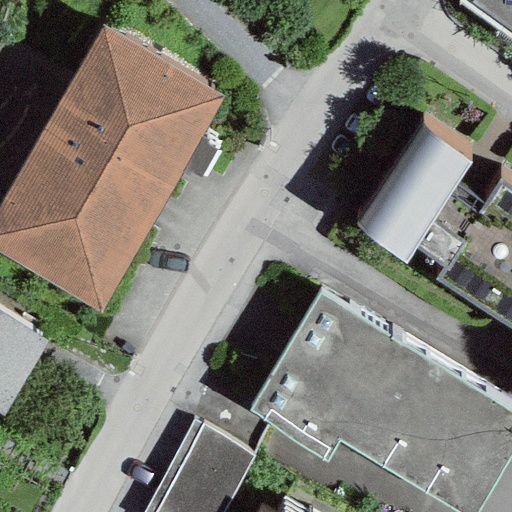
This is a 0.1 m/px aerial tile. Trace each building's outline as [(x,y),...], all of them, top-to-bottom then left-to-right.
[(511,0),(457,0),(456,3),(511,42),(511,0)] [(223,95),(99,26),(0,202),(0,257),(100,314),(223,95)] [(482,203),(455,186),(472,160),(419,126),(352,231),(405,264),(414,250),(441,268),(432,282),(511,332),(511,185),(499,177),(482,203)] [(476,511),(511,452),(511,412),(316,295),(246,411),(327,459),(338,440),(457,511),(476,511)] [(0,416),(2,418),(48,342),(0,313),(0,416)] [(200,426),(193,422),(142,511),(222,511),(255,454),(201,424),(200,426)]
